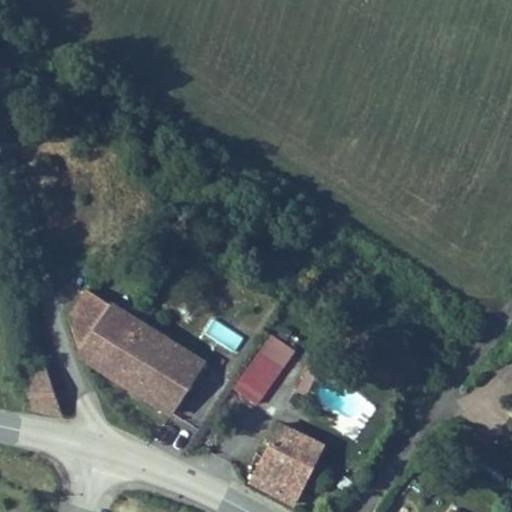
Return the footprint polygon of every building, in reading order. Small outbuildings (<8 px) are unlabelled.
[(74,319),(88,365),(145,404),(169,421),(201,372),(86,300),(74,319)] [(207,324),(199,339),(234,357),(242,341),(207,324)] [(258,411),(292,357),(267,341),(232,395),(258,411)] [(65,417),(48,364),(13,375),(25,413),(62,422),(65,417)] [(321,456),(282,431),(254,472),(275,486),(293,498),(321,456)]
